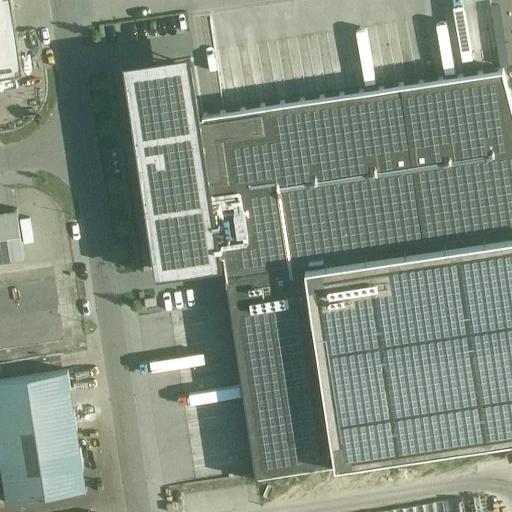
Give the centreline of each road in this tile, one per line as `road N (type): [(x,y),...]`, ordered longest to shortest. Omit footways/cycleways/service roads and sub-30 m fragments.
road 1 (unclassified): [(130,511),(74,148)]
road 2 (unclassified): [(74,148),(56,0)]
